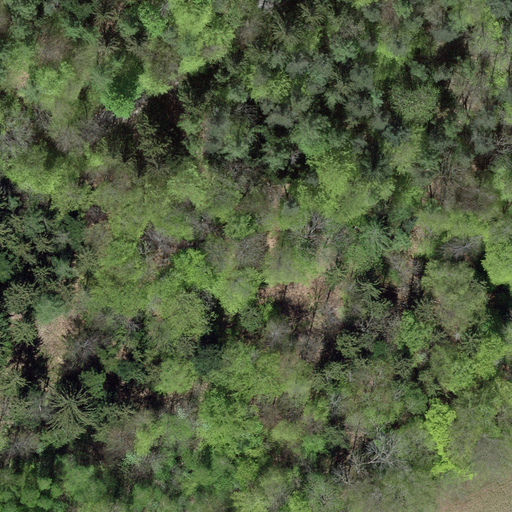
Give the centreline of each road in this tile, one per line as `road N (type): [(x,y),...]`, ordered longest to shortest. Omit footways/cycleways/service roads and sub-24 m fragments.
road 1 (unclassified): [(0,190),(286,0)]
road 2 (track): [(0,475),(81,451),(291,457)]
